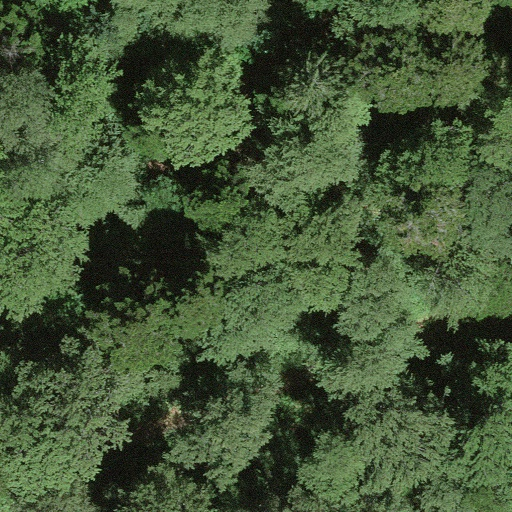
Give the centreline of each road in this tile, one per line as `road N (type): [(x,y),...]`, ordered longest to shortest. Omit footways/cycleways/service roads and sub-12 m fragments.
road 1 (track): [(0,471),(511,306)]
road 2 (track): [(0,302),(356,0)]
